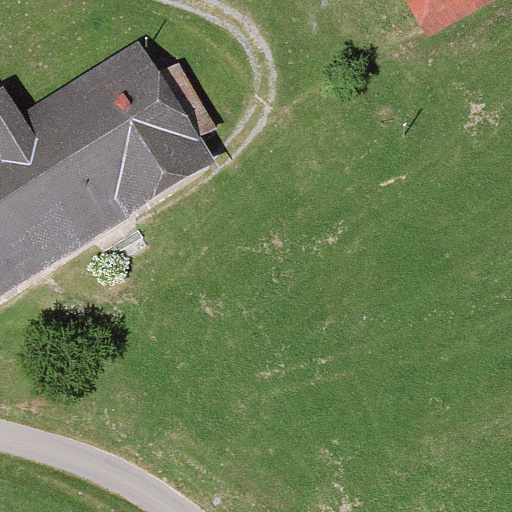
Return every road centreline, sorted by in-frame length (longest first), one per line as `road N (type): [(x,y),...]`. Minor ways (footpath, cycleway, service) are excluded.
road 1 (track): [(184,0),(233,20),(256,45),(263,70),(252,122),(221,160)]
road 2 (unclassified): [(181,511),(78,457),(0,436)]
